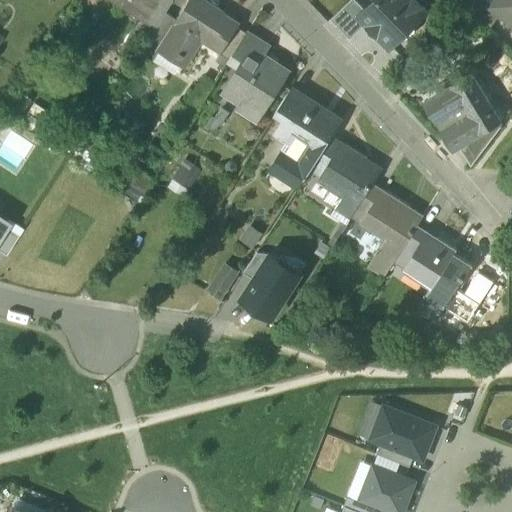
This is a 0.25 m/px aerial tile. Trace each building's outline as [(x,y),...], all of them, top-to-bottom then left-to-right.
[(116,0),(142,16),(152,0),(116,0)] [(168,0),(152,0),(142,16),(155,25),(164,11),(170,1),(168,0)] [(238,21),(204,0),(201,0),(200,0),(186,0),(175,17),(161,40),(172,48),(171,51),(178,55),(179,52),(182,54),(195,35),(219,51),(236,25),(235,25),(238,21)] [(356,0),(351,0),(332,19),(352,37),(368,21),(361,15),(366,9),(356,0)] [(424,13),(411,0),(375,0),(366,9),(361,15),(368,21),(391,45),(401,35),(404,38),(407,39),(410,39),(414,38),(416,35),(418,32),(418,28),(417,25),(414,22),(424,13)] [(492,2),(488,0),(475,0),(472,6),(492,26),(500,14),(489,6),(492,2)] [(511,0),(493,0),(492,2),(489,6),(500,14),(511,23),(511,0)] [(155,25),(148,35),(160,42),(161,40),(175,17),(164,11),(155,25)] [(236,25),(219,51),(230,57),(233,52),(246,32),(236,25)] [(257,39),(246,32),(233,52),(244,59),(245,57),(257,39)] [(257,39),(245,57),(257,64),(263,54),(269,46),(257,39)] [(263,54),(257,64),(245,57),(244,59),(229,81),(249,94),(240,107),(258,118),(288,70),(263,54)] [(487,99),(471,73),(426,100),(438,121),(457,109),(465,104),(469,110),(487,99)] [(301,94),(291,87),(276,110),(286,117),(301,94)] [(286,117),(276,133),(291,143),(287,149),(285,148),(271,169),(298,187),(332,135),(342,119),(301,94),(286,117)] [(487,99),(469,110),(465,104),(457,109),(466,124),(466,125),(493,108),(487,99)] [(493,108),(466,125),(466,124),(447,135),(454,147),(458,144),(500,120),(493,108)] [(457,109),(438,121),(447,135),(466,124),(457,109)] [(500,120),(458,144),(471,165),(502,124),(500,120)] [(332,135),(310,169),(320,175),(342,141),(332,135)] [(383,167),(342,141),(320,175),(345,191),(335,207),(350,217),(374,181),(383,167)] [(188,188),(203,168),(187,157),(173,176),(188,188)] [(125,194),(144,199),(151,174),(133,168),(125,194)] [(374,181),(352,214),(363,221),(385,188),(374,181)] [(424,214),(385,188),(363,221),(387,237),(369,265),(384,275),(403,247),(419,223),(424,214)] [(10,222),(0,214),(0,237),(7,227),(10,222)] [(419,223),(403,247),(413,254),(429,229),(419,223)] [(252,225),(244,237),(254,244),(262,231),(252,225)] [(20,236),(7,227),(0,237),(0,252),(6,256),(20,236)] [(457,248),(429,229),(413,254),(404,266),(404,267),(432,286),(454,252),(457,248)] [(413,254),(403,247),(395,260),(404,266),(413,254)] [(257,251),(244,272),(254,278),(270,253),(257,251)] [(432,286),(426,295),(444,306),(463,277),(464,278),(473,264),(454,252),(432,286)] [(280,260),(270,253),(254,278),(242,297),(272,316),(300,273),(280,260)] [(302,269),(282,256),(280,260),(300,273),(302,269)] [(208,291),(222,299),(237,275),(224,266),(208,291)] [(384,405),(371,439),(380,442),(414,455),(422,458),(436,425),(384,405)] [(414,455),(380,442),(376,453),(409,466),(414,455)] [(393,511),(403,511),(414,481),(373,466),(360,500),(393,511)]
